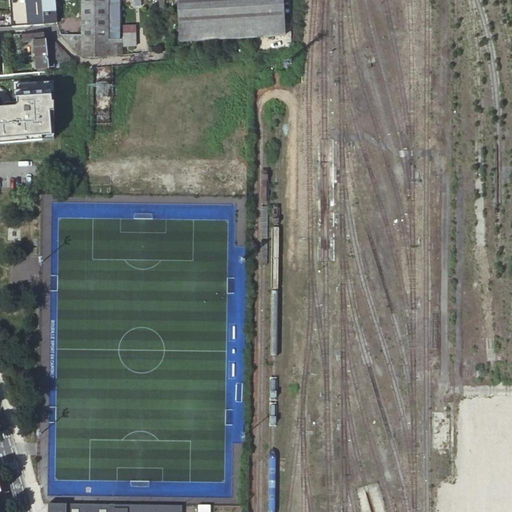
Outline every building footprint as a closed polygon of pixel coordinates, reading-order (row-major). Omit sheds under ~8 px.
[(41,0),(44,25),(56,24),(55,1),(68,0),(41,0)] [(82,35),(82,56),(94,58),(110,56),(122,55),(122,46),(122,34),(122,0),(121,0),(81,0),(81,18),(82,35)] [(176,0),(179,41),(284,35),(282,0),(176,0)] [(49,71),(79,69),(79,68),(57,44),(53,41),(46,42),(45,40),(44,40),(43,33),(22,34),(23,43),(34,42),(37,69),(48,68),(49,71)] [(122,34),(122,46),(136,46),(135,33),(122,34)] [(0,143),(54,140),(53,83),(12,84),(14,102),(12,106),(0,106),(0,143)] [(511,511),(511,399),(458,400),(458,489),(451,489),(435,489),(435,511),(511,511)] [(446,450),(447,412),(433,413),(433,451),(446,450)]
